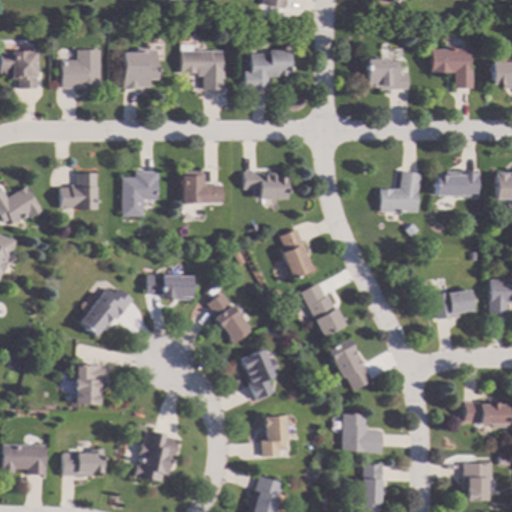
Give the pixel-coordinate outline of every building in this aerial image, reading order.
[(282,0),(280,7),(280,9),(258,3),(258,0),(282,0)] [(142,50),(153,50),(153,80),(145,80),(145,87),(138,87),(138,90),(135,90),(122,90),(118,90),(118,53),(132,53),(132,48),(142,48),(142,50)] [(465,70),(468,70),(468,88),(467,88),(452,89),(450,89),(450,73),(426,73),(426,50),(465,49),(465,70)] [(95,80),(95,85),(87,85),(87,89),(79,89),(56,89),(56,87),(56,61),(72,61),(72,50),(80,50),(95,50),(95,80)] [(287,77),(264,77),(264,90),(263,90),(248,90),(248,88),(241,88),(240,88),(239,71),(246,71),(246,53),(265,53),(265,51),(286,50),(287,77)] [(32,58),(32,77),(30,77),(31,90),(12,91),(12,82),(5,82),(5,75),(0,75),(0,51),(32,51),(32,58)] [(217,71),(220,71),(219,90),(217,90),(201,90),(198,90),(198,77),(193,76),(193,73),(176,73),(176,51),(217,51),(217,71)] [(385,62),(392,62),(392,73),(403,72),(403,88),(403,89),(387,90),(376,90),(375,87),(363,87),(362,60),(385,59),(385,62)] [(511,88),(498,88),(498,82),(487,82),(487,63),(511,63),(511,88)] [(153,179),(152,179),(152,200),(138,200),(138,217),(117,218),(117,178),(131,178),(131,172),(138,172),(150,172),(153,172),(153,179)] [(200,175),(200,186),(202,186),(215,186),(218,186),(218,204),(178,204),(178,172),(197,172),(200,175)] [(255,174),(271,174),(271,178),(282,178),(282,200),(255,200),(255,198),(250,198),(249,189),(239,190),(239,172),(241,172),(253,172),(255,172),(255,174)] [(398,172),(415,174),(416,175),(414,190),(413,190),(413,212),(376,212),(376,190),(395,190),(398,172)] [(474,197),(430,196),(430,175),(442,175),(442,172),(458,173),(473,173),(474,173),(474,197)] [(92,210),(76,210),(71,210),(71,208),(55,209),(54,188),(54,187),(66,187),(66,185),(72,185),(72,173),(73,173),(77,173),(92,173),(92,210)] [(511,200),(491,200),(491,173),(511,173),(511,200)] [(36,212),(26,218),(23,213),(6,224),(4,219),(0,221),(0,195),(2,199),(21,187),(36,212)] [(293,231),(298,243),(309,269),(285,280),(279,266),(282,265),(275,248),(279,247),(275,237),(292,229),(293,231)] [(0,236),(11,240),(8,250),(9,251),(5,263),(1,262),(0,265),(0,236)] [(241,262),(234,265),(226,249),(233,245),(241,262)] [(189,277),(188,301),(168,300),(168,298),(158,298),(156,298),(156,295),(143,295),(142,295),(142,275),(189,277)] [(511,304),(505,304),(505,317),(501,317),(491,317),(486,317),(486,280),(511,280),(511,304)] [(315,285),(320,296),(321,297),(324,295),(331,309),(333,308),(342,326),(320,338),(296,293),(314,284),(315,285)] [(111,294),(114,289),(128,300),(127,301),(113,320),(108,316),(107,317),(104,321),(107,323),(102,330),(98,328),(92,337),(75,324),(102,288),(111,294)] [(470,311),(457,313),(457,317),(448,318),(435,320),(434,320),(431,295),(444,293),(445,293),(468,290),(470,311)] [(227,305),(230,303),(245,325),(242,327),(246,332),(237,338),(230,344),(211,318),(204,307),(201,304),(206,301),(218,292),(227,305)] [(349,350),(351,349),(360,365),(368,380),(369,381),(350,391),(342,376),(339,378),(324,350),(343,339),(349,350)] [(264,359),(269,357),(274,369),(268,371),(271,377),(262,381),(267,392),(251,399),(250,398),(245,385),(234,360),(260,349),(264,359)] [(15,362),(13,370),(4,367),(7,359),(15,362)] [(102,383),(97,383),(97,405),(75,405),(72,405),(71,395),(71,390),(70,390),(70,380),(72,380),(72,366),(73,366),(101,366),(102,383)] [(496,405),(505,405),(505,428),(489,428),(489,425),(476,425),(476,422),(461,422),(461,403),(462,403),(474,403),(478,403),(478,405),(485,405),(485,403),(496,403),(496,405)] [(290,427),(281,428),(283,450),(275,451),(276,455),(262,457),(258,457),(257,443),(257,440),(262,439),(260,417),(289,415),(290,427)] [(362,416),(362,426),(364,426),(364,431),(379,432),(378,435),(378,447),(377,453),(338,451),(339,415),(362,416)] [(152,433),(162,435),(161,438),(173,440),(169,459),(167,459),(164,474),(158,473),(156,481),(129,476),(131,465),(134,466),(141,430),(152,433)] [(41,476),(39,476),(24,475),(23,475),(23,469),(11,469),(11,474),(0,473),(0,445),(41,446),(41,476)] [(99,473),(89,473),(89,477),(73,476),(70,476),(60,476),(58,476),(59,453),(70,454),(81,454),(81,452),(86,452),(86,449),(99,449),(99,473)] [(504,466),(496,466),(496,457),(504,457),(504,466)] [(488,481),(485,481),(485,487),(484,486),(484,502),(462,501),(463,491),(459,491),(459,479),(459,464),(488,464),(488,481)] [(378,466),(378,481),(377,481),(376,511),(356,511),(357,479),(359,480),(360,465),(378,465),(378,466)] [(279,484),(271,509),(273,510),(272,511),(244,511),(251,490),(255,477),(279,484)]
